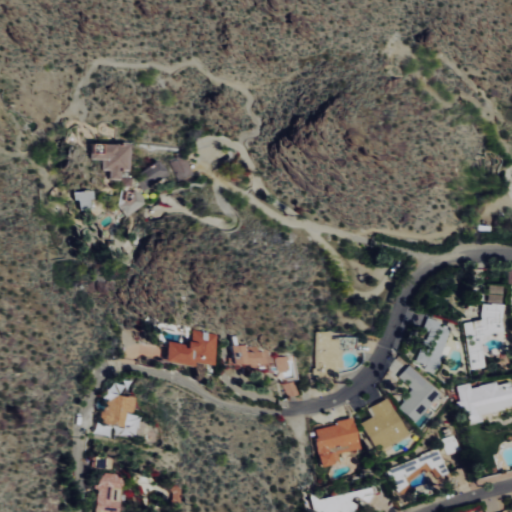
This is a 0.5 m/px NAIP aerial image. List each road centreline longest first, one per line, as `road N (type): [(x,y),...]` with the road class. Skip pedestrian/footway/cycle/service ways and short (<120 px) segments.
road 1 (residential): [(276,413),(226,408),(165,377),(108,369),(85,415),(79,511)]
road 2 (residential): [(511,255),(461,253),(434,264),(402,301),(382,355),(356,387),(327,405),(276,413)]
road 3 (residential): [(201,165),(289,221),(434,264)]
